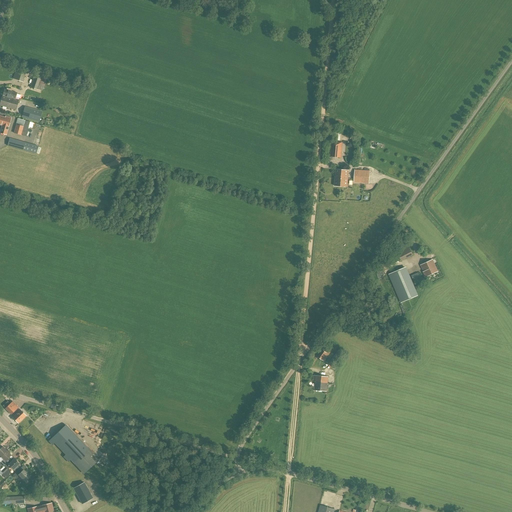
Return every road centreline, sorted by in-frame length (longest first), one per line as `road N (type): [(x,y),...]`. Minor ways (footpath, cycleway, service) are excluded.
road 1 (unclassified): [(236,457),(511,63)]
road 2 (track): [(298,360),(332,0)]
road 3 (unclassified): [(236,457),(0,391)]
road 4 (unclassified): [(426,511),(277,469),(239,472)]
road 5 (track): [(284,511),(298,360)]
